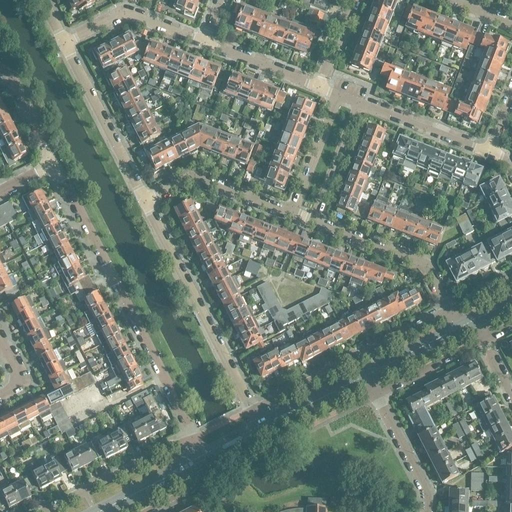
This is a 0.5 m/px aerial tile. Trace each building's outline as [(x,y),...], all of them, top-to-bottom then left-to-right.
[(72,0),(68,2),(69,4),(68,4),(71,10),(72,9),(73,11),(77,8),(79,12),(85,9),(86,10),(93,6),(92,5),(93,4),(92,1),(94,0),(72,0)] [(196,8),(197,4),(185,0),(177,0),(174,9),(181,12),(181,13),(184,14),(183,16),(194,20),(198,9),(196,8)] [(281,0),(278,8),(283,10),(286,1),(282,0),(281,0)] [(313,7),(315,0),(301,0),(299,6),(311,10),(313,7)] [(315,0),(313,7),(326,12),(328,6),(330,3),(330,0),(315,0)] [(375,0),(373,7),(393,14),(397,3),(390,0),(375,0)] [(248,33),(255,13),(256,11),(250,9),(250,11),(239,7),(236,15),(239,17),(235,28),(236,28),(236,29),(242,31),(242,30),(248,33)] [(388,26),(393,14),(373,7),(371,13),(370,12),(367,18),(388,26)] [(407,21),(413,9),(408,7),(403,19),(407,21)] [(419,34),(426,14),(413,9),(407,21),(405,29),(419,34)] [(322,21),(324,16),(324,15),(313,11),(311,17),(322,21)] [(259,38),(267,17),(255,13),(248,33),(253,35),(259,38)] [(430,38),(438,17),(432,15),(431,16),(426,14),(419,34),(430,38)] [(271,42),(279,22),(267,17),(259,38),(265,40),(265,39),(271,42)] [(311,17),(311,18),(309,22),(320,27),(322,21),(311,17)] [(442,43),(450,23),(443,21),(444,20),(438,17),(430,38),(442,43)] [(283,47),(290,26),(285,24),(285,23),(285,22),(285,21),(284,20),(283,19),(280,18),(279,22),(271,42),(276,44),(283,47)] [(384,38),(388,26),(367,18),(365,24),(366,25),(364,30),(384,38)] [(453,47),(461,26),(455,24),(455,25),(450,23),(442,43),(453,47)] [(294,51),(302,31),(290,26),(283,47),(288,49),(289,48),(294,51)] [(303,26),(302,31),(294,51),(300,53),(299,53),(305,56),(306,55),(307,55),(311,44),(315,46),(318,38),(314,37),(314,35),(306,32),(308,28),(303,26)] [(478,35),(472,33),(473,32),(467,30),(467,29),(461,26),(453,47),(464,51),(467,43),(474,45),(478,35)] [(379,49),(384,38),(364,30),(362,36),(361,36),(358,42),(379,49)] [(120,39),(117,41),(126,59),(137,53),(139,54),(143,45),(137,43),(137,44),(133,46),(133,45),(132,43),(134,43),(129,33),(119,38),(120,39)] [(492,41),(485,38),(480,36),(476,46),(481,48),(481,49),(486,51),(504,58),(509,46),(506,45),(506,44),(501,42),(501,43),(493,40),(492,41)] [(126,59),(117,41),(106,47),(115,65),(126,59)] [(375,61),(379,49),(358,42),(356,47),(357,48),(355,54),(375,61)] [(154,67),(162,48),(150,43),(148,47),(143,45),(139,54),(145,56),(142,63),(154,67)] [(115,65),(106,47),(102,49),(101,47),(92,52),(97,62),(98,61),(99,63),(103,70),(101,71),(106,80),(119,73),(116,68),(115,65)] [(471,57),(474,48),(470,47),(466,55),(471,57)] [(165,72),(173,52),(162,48),(154,67),(165,72)] [(500,69),(504,58),(486,51),(482,62),(500,69)] [(177,76),(184,56),(173,52),(165,72),(177,76)] [(370,73),(375,61),(355,54),(350,65),(352,66),(351,67),(358,69),(358,68),(370,73)] [(189,81),(196,61),(184,56),(177,76),(189,81)] [(199,89),(208,66),(196,61),(189,81),(187,85),(188,86),(198,90),(199,89)] [(498,74),(500,69),(482,62),(478,73),(497,80),(499,74),(498,74)] [(226,72),(208,66),(199,89),(199,90),(210,94),(212,90),(213,90),(217,91),(218,92),(226,72)] [(395,95),(403,73),(393,69),(385,66),(381,77),(390,81),(386,90),(389,91),(389,92),(395,95)] [(125,69),(122,71),(119,73),(106,80),(110,87),(111,87),(113,90),(131,81),(125,69)] [(223,94),(236,99),(243,79),(226,72),(218,92),(224,94),(223,94)] [(406,98),(414,77),(403,73),(395,95),(401,97),(401,96),(406,98)] [(494,86),(497,80),(478,73),(473,85),(491,92),(493,86),(494,86)] [(418,103),(426,82),(414,77),(406,98),(412,100),(412,101),(418,103)] [(248,103),(255,84),(243,79),(236,99),(248,103)] [(117,102),(137,92),(131,81),(113,90),(115,94),(113,95),(117,102)] [(430,107),(438,86),(426,82),(418,103),(424,106),(424,105),(430,107)] [(259,108),(267,88),(255,84),(248,103),(259,108)] [(489,97),(491,92),(473,85),(469,96),(488,103),(490,98),(489,97)] [(450,91),(438,86),(430,107),(442,112),(442,111),(448,113),(451,103),(446,101),(450,91)] [(279,93),(267,88),(259,108),(271,112),(275,103),(279,93)] [(125,112),(143,103),(137,92),(117,102),(121,110),(123,108),(125,112)] [(282,106),(286,96),(280,94),(277,104),(282,106)] [(485,109),(488,103),(469,96),(464,107),(483,114),(484,109),(485,109)] [(296,100),(291,112),(310,119),(311,115),(313,116),(317,106),(307,102),(306,104),(304,103),(296,100)] [(478,126),(483,114),(464,107),(458,105),(457,105),(459,101),(455,100),(453,104),(449,113),(462,118),(462,119),(470,122),(469,123),(475,125),(475,124),(478,126)] [(128,124),(148,114),(143,103),(125,112),(126,116),(124,117),(128,124)] [(9,120),(5,112),(0,114),(0,128),(10,123),(9,120)] [(306,130),(310,119),(291,112),(287,123),(306,130)] [(136,134),(154,125),(148,114),(128,124),(132,132),(134,131),(136,134)] [(10,123),(0,128),(0,142),(2,141),(16,134),(13,126),(12,127),(10,123)] [(301,142),(306,130),(287,123),(282,135),(301,142)] [(154,125),(136,134),(138,138),(136,139),(140,147),(147,143),(153,140),(156,138),(160,136),(154,125)] [(199,149),(199,128),(198,127),(179,137),(190,156),(197,152),(196,150),(199,149)] [(368,127),(363,139),(380,146),(382,141),(391,144),(389,149),(395,151),(400,139),(381,132),(382,131),(378,130),(378,131),(368,127)] [(211,155),(218,135),(199,128),(199,149),(203,150),(202,152),(211,155)] [(0,149),(3,154),(21,145),(20,141),(16,134),(2,141),(5,147),(0,149)] [(223,158),(230,139),(218,135),(211,155),(218,158),(219,156),(223,158)] [(297,154),(301,142),(282,135),(278,146),(297,154)] [(190,156),(179,137),(168,142),(177,160),(181,158),(182,160),(190,156)] [(177,160),(168,142),(162,146),(160,142),(158,143),(156,138),(153,140),(155,145),(157,148),(166,166),(177,160)] [(234,162),(242,143),(230,139),(223,158),(234,162)] [(384,147),(380,146),(363,139),(359,150),(377,158),(377,156),(381,156),(384,147)] [(404,162),(411,144),(407,142),(406,140),(402,139),(401,140),(400,139),(395,151),(393,157),(392,160),(398,162),(397,165),(402,167),(404,162)] [(253,148),(242,143),(234,162),(246,166),(249,159),(250,156),(250,155),(253,148)] [(416,167),(423,149),(418,147),(418,145),(414,143),(412,144),(411,144),(404,162),(416,167)] [(27,155),(24,147),(23,148),(21,145),(3,154),(9,168),(15,165),(14,162),(27,155)] [(292,166),(297,154),(278,146),(273,159),(292,166)] [(163,167),(166,166),(157,148),(146,154),(150,161),(149,161),(151,164),(149,165),(154,175),(164,169),(163,167)] [(428,171),(435,153),(430,151),(429,149),(425,148),(424,149),(423,149),(416,167),(428,171)] [(378,163),(376,160),(377,158),(359,150),(354,163),(371,169),(375,171),(378,163)] [(438,179),(446,158),(446,157),(445,155),(441,154),(439,155),(435,153),(428,171),(426,175),(437,179),(436,180),(437,180),(438,179)] [(451,180),(458,162),(457,162),(456,160),(453,158),(451,159),(446,158),(438,179),(443,181),(444,182),(447,183),(448,183),(449,183),(451,180)] [(287,177),(292,166),(273,159),(269,170),(287,177)] [(255,164),(250,162),(246,172),(251,174),(254,168),(259,170),(260,166),(255,164)] [(463,185),(470,167),(470,165),(462,162),(461,163),(458,162),(451,180),(463,185)] [(375,171),(371,169),(354,163),(350,174),(367,180),(369,174),(374,175),(375,171)] [(474,168),(470,167),(463,185),(474,190),(481,171),(480,171),(479,169),(475,167),(474,168)] [(286,181),(287,177),(269,170),(266,178),(264,182),(275,186),(274,188),(284,192),(288,182),(286,181)] [(362,192),(367,180),(350,174),(345,185),(362,192)] [(486,202),(504,192),(502,188),(503,186),(501,182),(499,182),(498,180),(480,190),(483,196),(479,198),(481,203),(485,201),(486,202)] [(358,203),(362,192),(345,185),(341,197),(358,203)] [(26,200),(32,211),(46,204),(44,200),(45,200),(41,192),(26,200)] [(505,193),(504,192),(486,202),(491,213),(510,203),(507,199),(508,197),(506,193),(505,193)] [(363,205),(358,203),(341,197),(336,209),(353,216),(353,215),(367,221),(372,209),(368,207),(367,207),(366,210),(362,209),(363,205)] [(174,210),(180,222),(196,214),(190,202),(174,210)] [(379,226),(385,209),(379,206),(380,204),(376,202),(374,205),(373,205),(372,209),(367,221),(379,226)] [(9,203),(3,206),(9,218),(10,217),(15,215),(9,203)] [(511,204),(510,204),(510,203),(491,213),(497,224),(498,223),(502,222),(505,220),(508,225),(511,223),(511,204)] [(48,207),(46,204),(32,211),(28,213),(33,224),(38,222),(52,214),(48,207)] [(9,218),(3,206),(0,207),(0,214),(3,221),(6,219),(9,218)] [(229,232),(235,215),(218,209),(213,221),(228,227),(227,232),(229,232)] [(390,230),(397,213),(385,209),(379,226),(390,230)] [(402,234),(408,218),(397,213),(390,230),(402,234)] [(55,221),(52,214),(38,222),(43,232),(57,225),(55,222),(55,221)] [(202,225),(196,214),(180,222),(186,233),(202,225)] [(240,237),(247,220),(235,215),(229,232),(240,237)] [(458,225),(468,220),(465,215),(455,220),(458,225)] [(413,239),(420,222),(408,218),(402,234),(413,239)] [(252,241),(258,224),(247,220),(240,237),(252,241)] [(471,226),(468,220),(458,225),(461,231),(471,226)] [(425,243),(431,226),(420,222),(413,239),(425,243)] [(263,246),(270,228),(258,224),(252,241),(263,246)] [(59,228),(57,225),(43,232),(39,234),(45,245),(63,236),(59,228)] [(207,236),(202,225),(186,233),(191,244),(207,236)] [(443,231),(431,226),(425,243),(436,248),(443,231)] [(473,232),(471,226),(461,231),(464,237),(473,232)] [(275,250),(282,233),(270,228),(263,246),(275,250)] [(511,237),(509,232),(499,238),(508,256),(510,257),(511,255),(511,237)] [(299,240),(282,233),(275,250),(287,255),(287,254),(290,246),(296,248),(299,240)] [(66,243),(63,236),(45,245),(50,255),(54,253),(68,246),(66,243)] [(213,247),(207,236),(191,244),(197,255),(213,247)] [(503,259),(508,256),(499,238),(487,244),(489,249),(483,252),(489,264),(496,260),(497,262),(499,262),(503,261),(503,259)] [(304,261),(311,244),(299,240),(296,248),(290,246),(287,254),(287,255),(304,261)] [(316,266),(322,249),(311,244),(304,261),(316,266)] [(489,266),(489,264),(483,252),(489,249),(487,244),(483,246),(482,244),(467,252),(478,272),(482,269),(484,270),(488,268),(489,266)] [(69,248),(68,246),(54,253),(59,265),(74,257),(69,248)] [(202,266),(218,258),(213,247),(197,255),(202,266)] [(328,270),(334,253),(322,249),(316,266),(328,270)] [(477,274),(478,272),(467,252),(457,257),(458,259),(467,277),(471,275),(473,276),(477,274)] [(339,275),(346,257),(334,253),(328,270),(339,275)] [(222,256),(218,258),(202,266),(214,288),(230,280),(224,269),(228,267),(222,256)] [(77,264),(74,257),(59,265),(65,275),(79,268),(77,264)] [(351,279),(357,262),(346,257),(339,275),(351,279)] [(467,277),(458,259),(457,257),(445,263),(446,265),(443,266),(443,268),(443,269),(444,271),(445,272),(446,272),(449,271),(456,283),(460,281),(462,281),(466,279),(466,278),(467,277)] [(245,272),(251,275),(252,271),(258,273),(260,266),(249,262),(245,272)] [(362,283),(369,266),(357,262),(351,279),(362,283)] [(4,265),(1,266),(0,266),(0,280),(7,277),(5,274),(7,272),(8,270),(6,267),(4,265)] [(386,279),(388,274),(369,266),(362,283),(363,284),(363,283),(366,284),(367,280),(381,285),(383,278),(386,279)] [(80,271),(79,268),(65,275),(61,277),(70,296),(81,290),(80,288),(77,282),(85,278),(81,271),(80,271)] [(7,277),(0,280),(0,294),(4,292),(7,298),(19,292),(16,287),(17,286),(12,275),(7,277)] [(88,276),(85,278),(77,282),(80,288),(91,282),(88,276)] [(237,295),(235,291),(230,280),(214,288),(221,303),(237,295)] [(83,293),(94,288),(91,282),(80,288),(81,290),(83,293)] [(256,289),(259,294),(270,289),(267,283),(256,289)] [(86,299),(97,294),(94,288),(83,293),(86,299)] [(262,299),(273,294),(270,289),(259,294),(262,299)] [(89,312),(103,304),(101,301),(102,301),(98,293),(97,294),(86,299),(83,293),(81,290),(70,296),(71,297),(75,294),(79,304),(84,301),(89,312)] [(319,295),(318,296),(328,304),(332,294),(321,290),(319,295)] [(414,292),(399,299),(405,311),(420,303),(414,292)] [(275,299),(273,294),(262,299),(265,305),(275,299)] [(221,303),(228,317),(244,309),(237,295),(221,303)] [(405,311),(399,299),(397,295),(385,301),(393,317),(405,311)] [(328,304),(318,296),(313,298),(319,309),(328,304)] [(11,306),(16,317),(30,310),(35,308),(29,297),(22,300),(11,306)] [(319,309),(313,298),(308,301),(313,312),(315,311),(319,309)] [(267,310),(278,305),(275,299),(265,305),(267,310)] [(49,307),(46,301),(41,304),(44,309),(49,307)] [(313,312),(308,301),(303,304),(308,314),(313,312)] [(382,323),(393,317),(385,301),(374,307),(382,323)] [(105,308),(103,304),(89,312),(84,314),(90,325),(95,322),(109,315),(105,308)] [(308,314),(303,304),(297,306),(303,317),(305,316),(308,314)] [(272,320),(281,310),(278,305),(267,310),(268,311),(271,316),(272,320)] [(303,317),(297,306),(292,309),(297,320),(301,318),(303,317)] [(371,328),(382,323),(374,307),(363,312),(371,328)] [(30,310),(16,317),(22,328),(36,321),(40,318),(35,308),(30,310)] [(250,320),(244,309),(228,317),(234,328),(250,320)] [(297,320),(292,309),(287,312),(288,325),(297,320)] [(63,320),(58,310),(52,313),(57,323),(63,320)] [(288,325),(287,312),(281,310),(272,320),(277,322),(276,322),(279,329),(277,330),(280,334),(285,331),(283,327),(287,325),(288,325)] [(316,318),(315,311),(313,312),(308,314),(305,316),(308,321),(316,318)] [(360,334),(371,328),(363,312),(352,318),(360,334)] [(100,333),(114,326),(112,322),(113,322),(109,315),(95,322),(100,333)] [(349,340),(360,334),(352,318),(338,325),(342,333),(345,332),(349,340)] [(256,331),(250,320),(234,328),(240,339),(256,331)] [(41,331),(36,321),(22,328),(27,338),(41,331)] [(335,347),(349,340),(345,332),(342,333),(338,325),(327,331),(335,347)] [(116,329),(114,326),(100,333),(97,335),(100,342),(104,340),(105,343),(105,344),(120,336),(116,329)] [(41,331),(27,338),(33,349),(47,342),(51,340),(45,329),(41,331)] [(259,337),(256,331),(240,339),(246,351),(256,346),(262,343),(267,340),(264,334),(259,337)] [(324,352),(335,347),(327,331),(316,337),(324,352)] [(124,344),(120,336),(105,344),(105,343),(102,345),(108,356),(111,355),(111,354),(125,347),(123,344),(124,344)] [(313,358),(324,352),(316,337),(305,342),(313,358)] [(47,342),(33,349),(38,359),(52,352),(47,342)] [(302,364),(313,358),(305,342),(294,348),(299,360),(302,364)] [(126,349),(125,347),(111,354),(111,355),(116,365),(131,358),(126,349)] [(293,363),(299,360),(294,348),(279,355),(285,367),(289,365),(290,368),(294,366),(293,363)] [(285,367),(279,355),(277,351),(265,357),(273,373),(285,367)] [(57,363),(52,352),(38,359),(44,370),(58,363),(57,363)] [(273,373),(265,357),(249,365),(253,373),(257,370),(262,379),(273,373)] [(135,365),(131,358),(116,365),(122,376),(136,368),(134,365),(135,365)] [(57,363),(58,363),(44,370),(49,381),(63,374),(67,372),(62,361),(57,363)] [(462,369),(470,386),(482,380),(476,369),(477,369),(475,365),(474,365),(474,364),(472,365),(466,368),(466,369),(462,370),(462,369)] [(138,372),(136,368),(122,376),(127,386),(125,387),(128,393),(132,391),(129,386),(140,380),(142,379),(138,372)] [(470,386),(462,369),(461,370),(462,371),(459,372),(458,372),(457,372),(452,375),(449,376),(457,392),(470,386)] [(67,372),(63,374),(49,381),(55,391),(63,387),(68,384),(72,382),(67,372)] [(94,376),(98,383),(102,391),(108,388),(106,384),(108,383),(103,372),(94,376)] [(90,373),(84,376),(90,387),(95,384),(90,373)] [(90,387),(84,376),(79,379),(84,390),(90,387)] [(457,392),(449,376),(446,378),(441,381),(441,380),(440,381),(440,382),(437,383),(436,382),(445,399),(457,392)] [(84,390),(79,379),(73,382),(79,392),(84,390)] [(143,385),(140,380),(129,386),(132,391),(143,385)] [(79,392),(73,382),(72,382),(68,384),(74,395),(79,392)] [(445,399),(436,382),(436,383),(436,384),(433,385),(432,385),(427,388),(426,388),(425,389),(426,392),(433,405),(445,399)] [(74,395),(68,384),(63,387),(68,398),(74,395)] [(59,402),(68,398),(63,387),(55,391),(43,397),(48,408),(59,402)] [(131,399),(132,400),(137,409),(137,411),(138,410),(142,418),(139,419),(149,438),(149,437),(152,435),(152,436),(158,433),(166,429),(165,428),(166,428),(163,422),(164,421),(163,419),(160,413),(151,396),(149,397),(146,392),(131,399)] [(424,410),(433,405),(426,392),(419,396),(419,395),(418,396),(415,398),(414,398),(413,398),(414,398),(406,402),(409,407),(404,410),(413,429),(415,428),(419,436),(434,429),(424,410)] [(479,405),(492,398),(489,394),(477,400),(479,405)] [(50,411),(48,408),(43,397),(32,403),(39,416),(49,411),(50,411)] [(492,399),(492,398),(479,405),(476,406),(483,419),(499,411),(499,410),(498,411),(496,408),(497,407),(496,406),(493,401),(494,401),(493,399),(492,399)] [(50,413),(62,408),(59,402),(48,408),(50,411),(49,411),(50,413)] [(39,416),(32,403),(21,408),(28,422),(39,416)] [(28,422),(21,408),(10,414),(17,427),(19,432),(30,426),(28,422)] [(53,419),(64,413),(62,408),(50,413),(53,419)] [(499,411),(483,419),(489,431),(505,423),(504,421),(501,415),(500,415),(498,411),(499,411)] [(56,424),(67,418),(64,413),(53,419),(56,424)] [(17,427),(10,414),(0,419),(0,420),(6,433),(17,427)] [(58,429),(70,423),(67,418),(56,424),(58,429)] [(148,438),(149,438),(139,419),(123,426),(130,442),(136,439),(138,443),(139,443),(145,440),(145,439),(148,437),(148,438)] [(0,441),(9,437),(6,433),(0,420),(0,441)] [(73,429),(70,423),(58,429),(61,435),(73,429)] [(505,424),(505,423),(489,431),(495,442),(511,434),(510,434),(508,431),(509,430),(508,430),(505,424)] [(452,427),(455,433),(455,434),(460,431),(457,425),(452,427)] [(125,445),(130,442),(123,426),(117,429),(118,433),(108,438),(116,454),(119,452),(120,453),(126,450),(126,449),(127,449),(125,445)] [(434,429),(419,436),(418,437),(419,439),(422,444),(421,444),(422,445),(423,445),(424,448),(423,449),(440,441),(434,429)] [(511,434),(495,442),(501,455),(506,452),(511,448),(511,438),(510,435),(511,434)] [(116,454),(108,438),(98,443),(96,440),(95,438),(90,441),(91,442),(90,443),(98,458),(103,456),(105,460),(107,459),(113,456),(113,455),(116,454)] [(93,461),(98,458),(90,443),(91,442),(90,441),(89,441),(90,443),(85,445),(86,446),(74,452),(83,468),(83,467),(86,466),(86,467),(93,463),(92,463),(94,462),(93,461)] [(430,461),(446,452),(440,441),(423,449),(425,449),(426,452),(426,453),(429,459),(430,461)] [(472,454),(469,448),(464,450),(468,457),(472,454)] [(83,468),(74,452),(64,457),(62,454),(57,457),(64,472),(70,469),(72,474),(73,473),(80,470),(79,469),(82,468),(83,468)] [(435,473),(452,464),(446,452),(430,461),(431,462),(434,468),(433,468),(434,468),(435,468),(436,472),(435,472),(435,473)] [(59,475),(64,472),(57,457),(51,460),(53,463),(42,468),(50,484),(51,484),(50,484),(54,482),(54,483),(60,480),(61,479),(59,475)] [(458,476),(452,464),(435,473),(437,472),(438,476),(438,477),(441,482),(442,484),(443,483),(443,484),(447,482),(447,481),(458,476)] [(50,485),(50,484),(42,468),(32,474),(32,473),(26,476),(33,491),(39,489),(40,490),(41,489),(41,490),(47,487),(47,486),(50,484),(50,485)] [(28,494),(33,491),(26,476),(20,479),(22,482),(11,487),(20,503),(23,501),(24,502),(29,499),(31,498),(28,494)] [(20,504),(20,503),(11,487),(2,492),(1,492),(0,491),(0,505),(1,508),(7,505),(9,509),(10,508),(10,509),(16,506),(16,505),(19,503),(20,504)] [(449,491),(449,504),(467,504),(467,492),(449,491)] [(325,509),(325,501),(308,500),(308,509),(307,509),(307,510),(307,511),(300,511),(300,510),(299,510),(299,511),(294,511),(293,511),(325,511),(326,509),(325,509)]
